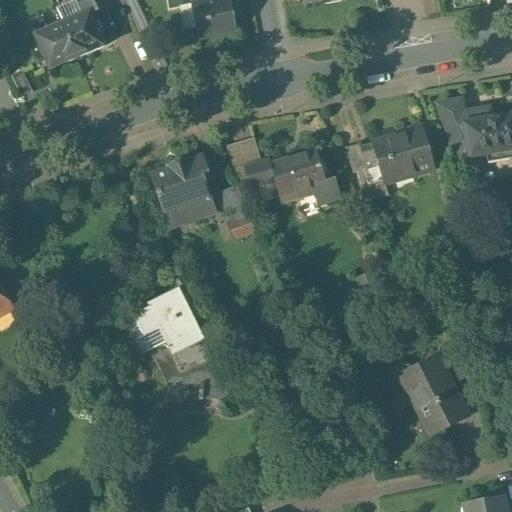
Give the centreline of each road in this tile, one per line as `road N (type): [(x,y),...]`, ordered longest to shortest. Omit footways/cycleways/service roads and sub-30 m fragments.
road 1 (tertiary): [(0,173),(133,113),(279,78)]
road 2 (tertiary): [(279,78),(511,37)]
road 3 (residential): [(511,465),(314,508)]
